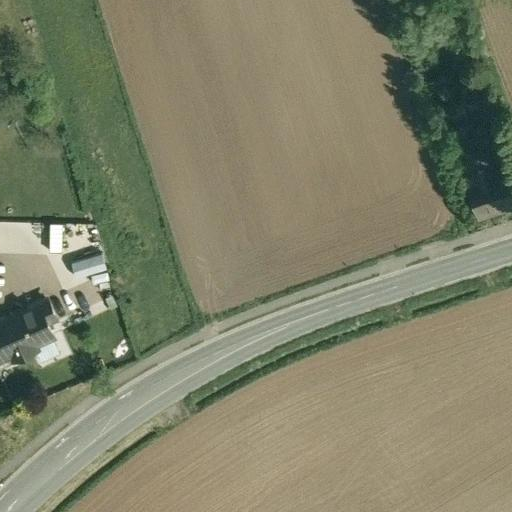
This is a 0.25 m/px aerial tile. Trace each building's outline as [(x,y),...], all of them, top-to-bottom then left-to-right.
[(494,93),(472,101),(479,121),(501,114),(494,93)] [(487,134),(471,140),(475,151),(491,145),(487,134)] [(455,136),(444,139),(449,155),(460,152),(455,136)] [(475,151),(460,156),(469,182),(468,183),(479,215),(511,203),(511,186),(506,170),(502,171),(493,145),(491,145),(475,151)] [(39,303),(0,319),(0,356),(53,333),(39,303)]
